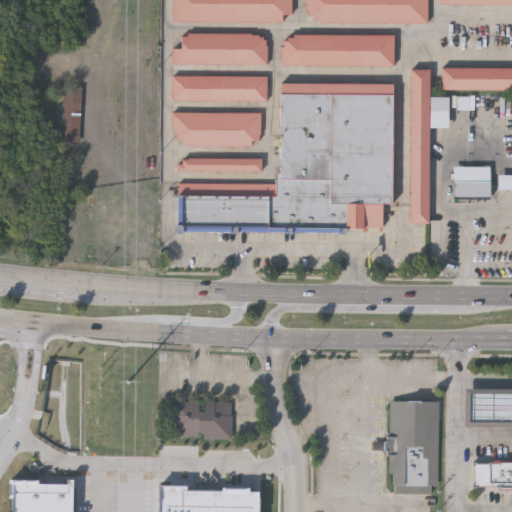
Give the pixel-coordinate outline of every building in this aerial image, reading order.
[(172,0),(290,0),(290,21),(172,21),(172,0)] [(427,0),(427,22),(306,21),(306,0),(427,0)] [(266,64),(172,63),(172,47),(180,47),(180,32),(266,33),(266,64)] [(393,64),(281,64),(281,33),(393,33),(393,64)] [(511,89),(441,89),(441,66),(511,66),(511,89)] [(429,68),(428,222),(410,222),(410,68),(429,68)] [(266,100),(171,100),(171,75),(266,75),(266,100)] [(393,83),(392,203),(382,203),(382,230),(176,229),(176,194),(277,195),(277,178),(278,82),(393,83)] [(63,141),(81,142),(82,87),(58,86),(58,96),(64,96),(63,141)] [(259,144),(173,145),(173,112),(259,111),(259,144)] [(261,170),(178,170),(178,157),(261,157),(261,170)] [(453,167),(453,198),(490,197),(490,166),(453,167)] [(511,174),(497,174),(497,190),(511,190),(511,174)] [(511,426),(465,426),(466,389),(511,389),(511,426)] [(439,400),(439,492),(390,491),(391,399),(439,400)] [(233,401),(232,438),(175,437),(176,400),(233,401)] [(511,486),(475,486),(475,462),(511,462),(511,486)] [(74,511),(75,482),(11,482),(10,511),(74,511)] [(260,511),(261,490),(188,490),(189,485),(160,485),(159,511),(260,511)]
